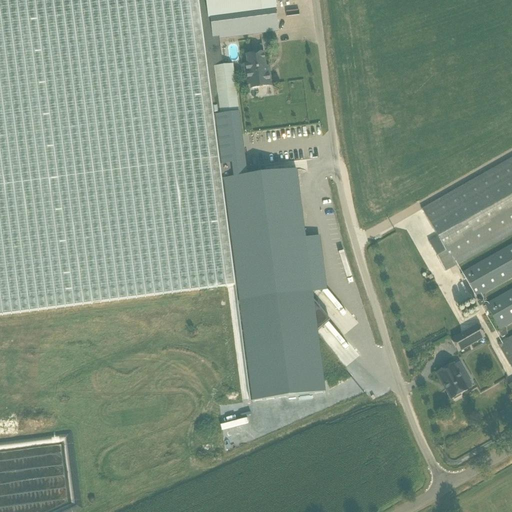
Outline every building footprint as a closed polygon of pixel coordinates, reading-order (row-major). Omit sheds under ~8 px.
[(239,113),(233,65),(222,66),(219,39),(278,31),(275,10),(276,10),(274,0),(0,0),(0,317),(234,288),(221,179),(213,111),(219,110),(220,115),(239,113)] [(263,53),(246,56),(251,89),(271,86),(269,72),(266,72),(263,53)] [(219,110),(213,111),(221,180),(235,288),(237,303),(250,403),(325,393),(317,331),(329,321),(313,301),(312,294),(317,290),(320,292),(321,292),(325,288),(319,237),(305,239),(296,170),(260,175),(259,166),(246,168),(239,113),(220,115),(219,110)] [(511,157),(422,209),(440,238),(428,245),(444,272),(511,232),(511,157)] [(511,245),(471,269),(462,274),(477,299),(480,304),(486,300),(483,295),(485,294),(511,278),(511,245)] [(411,257),(422,277),(437,269),(425,249),(411,257)] [(511,290),(488,304),(485,306),(499,331),(498,332),(501,338),(507,335),(503,328),(511,323),(511,290)] [(451,341),(458,353),(484,338),(477,326),(451,341)] [(511,337),(498,346),(511,370),(511,383),(509,385),(511,390),(511,337)] [(452,365),(436,375),(451,401),(453,399),(454,400),(461,396),(460,395),(467,391),(462,382),(468,379),(463,372),(458,375),(452,365)] [(64,502),(62,464),(42,465),(42,466),(33,467),(31,462),(26,467),(25,450),(39,444),(39,441),(0,443),(0,449),(1,449),(2,471),(6,475),(2,479),(8,478),(12,486),(19,486),(19,481),(33,480),(30,473),(36,468),(41,467),(44,511),(64,502)]
